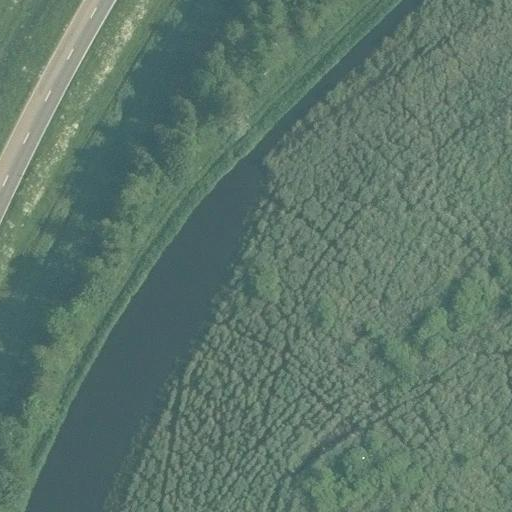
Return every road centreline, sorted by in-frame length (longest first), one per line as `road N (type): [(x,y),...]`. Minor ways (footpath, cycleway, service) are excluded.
road 1 (track): [(366,0),(212,152),(124,268),(31,433),(0,511)]
road 2 (motorway): [(0,181),(95,0)]
